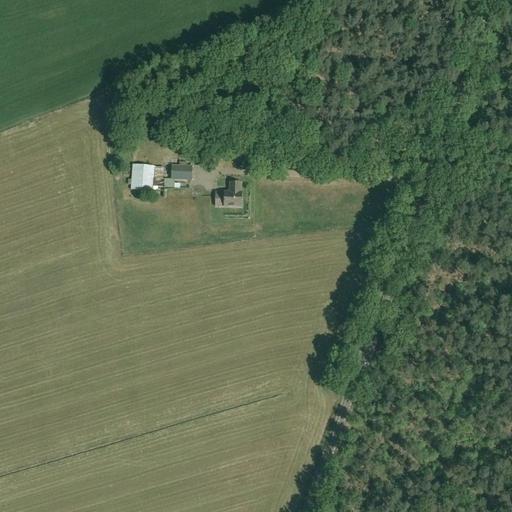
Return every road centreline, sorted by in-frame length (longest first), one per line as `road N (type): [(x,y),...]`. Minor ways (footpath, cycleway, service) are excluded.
road 1 (tertiary): [(310,511),(497,0)]
road 2 (track): [(511,350),(337,434)]
